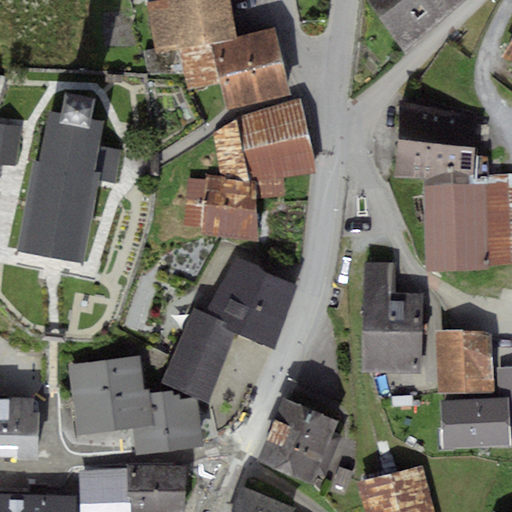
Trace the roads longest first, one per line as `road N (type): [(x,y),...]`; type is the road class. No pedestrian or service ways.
road 1 (tertiary): [(332,145),(315,271),(235,461)]
road 2 (residential): [(332,145),(376,181),(405,262),(423,286),(511,310)]
road 3 (residential): [(235,461),(0,471)]
road 4 (residential): [(477,0),(332,145)]
road 5 (residential): [(332,145),(282,0)]
road 6 (tertiary): [(340,0),(332,145)]
